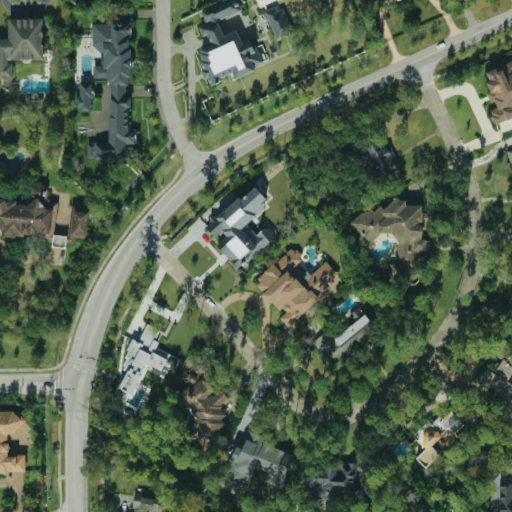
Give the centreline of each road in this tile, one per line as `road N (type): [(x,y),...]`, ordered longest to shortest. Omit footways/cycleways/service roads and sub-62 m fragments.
road 1 (residential): [(416,63),(473,198),(470,278),(434,347),(357,410),(325,418),(293,403),(141,231)]
road 2 (tertiary): [(511,18),(200,168),(141,231),(95,314)]
road 3 (residential): [(162,0),(166,107),(200,168)]
road 4 (tertiary): [(75,384),(74,511)]
